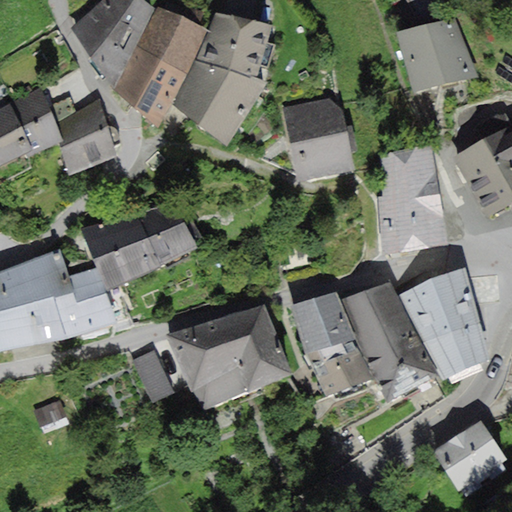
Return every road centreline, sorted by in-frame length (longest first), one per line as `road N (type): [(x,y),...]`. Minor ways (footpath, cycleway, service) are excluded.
road 1 (unclassified): [(511,264),(487,243),(0,366)]
road 2 (track): [(369,272),(354,180),(323,187),(167,141),(136,143)]
road 3 (tertiary): [(300,511),(477,395),(511,330)]
road 4 (residential): [(0,261),(89,214),(136,143),(112,109)]
